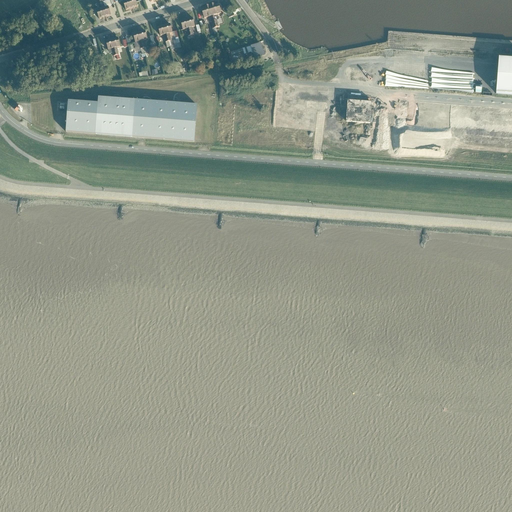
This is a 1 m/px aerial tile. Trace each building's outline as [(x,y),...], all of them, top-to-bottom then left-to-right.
[(125,11),(131,9),(128,0),(125,0),(122,1),(125,11)] [(128,0),(131,9),(138,7),(135,0),(128,0)] [(102,1),(99,2),(105,18),(111,16),(108,7),(105,8),(102,1)] [(98,20),(105,18),(99,2),(97,3),(99,10),(95,11),(98,20)] [(218,3),(210,6),(216,28),(219,27),(217,19),(215,20),(214,15),(221,13),(218,3)] [(213,29),(216,28),(210,6),(201,8),(204,19),(211,17),(212,21),(211,21),(213,29)] [(72,22),(74,26),(91,22),(90,17),(72,22)] [(193,17),(180,21),(183,30),(186,29),(188,36),(194,34),(192,28),(196,27),(193,17)] [(170,24),(164,25),(168,41),(171,40),(170,34),(172,33),(170,24)] [(166,42),(168,41),(164,25),(158,27),(160,36),(164,35),(166,42)] [(145,30),(139,32),(143,48),(146,48),(144,40),(147,39),(145,30)] [(141,49),(143,48),(139,32),(133,34),(135,43),(139,41),(141,49)] [(117,38),(111,40),(116,56),(119,55),(117,47),(120,47),(117,38)] [(113,56),(116,56),(111,40),(106,41),(108,50),(111,49),(113,56)] [(511,62),(498,61),(495,96),(511,97),(511,62)] [(195,106),(99,98),(98,104),(68,101),(65,133),(193,143),(195,106)] [(346,122),(370,124),(372,103),(347,101),(346,122)]
